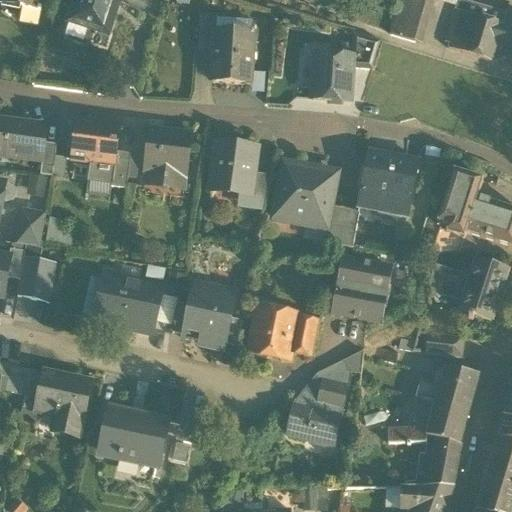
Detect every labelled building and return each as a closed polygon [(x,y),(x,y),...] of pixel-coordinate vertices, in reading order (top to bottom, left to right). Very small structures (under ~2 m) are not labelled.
[(21,10),(23,11),(40,14),(42,0),(0,0),(0,3),(0,6),(2,7),(3,3),(21,7),(21,10)] [(70,22),(108,34),(114,16),(112,15),(117,0),(77,0),(75,7),(73,6),(70,16),(72,16),(70,22)] [(400,0),(390,37),(413,44),(426,0),(400,0)] [(456,0),(454,9),(503,24),(506,13),(472,3),(461,0),(456,0)] [(447,49),(492,62),(496,46),(502,25),(503,24),(454,9),(444,42),(449,44),(447,49)] [(41,15),(40,14),(23,11),(20,25),(38,28),(41,15)] [(198,50),(213,51),(214,34),(215,34),(216,22),(216,18),(200,17),(198,50)] [(231,35),(232,23),(216,22),(215,34),(231,35)] [(232,23),(231,35),(251,36),(252,24),(232,23)] [(511,50),(511,28),(502,25),(496,46),(511,50)] [(253,36),(251,36),(231,35),(215,34),(214,34),(213,51),(211,83),(250,86),(251,73),(253,36)] [(351,71),(371,72),(380,44),(353,36),(352,36),(351,59),(352,59),(351,71)] [(314,57),(313,65),(326,66),(327,58),(314,57)] [(311,102),(349,104),(351,71),(352,59),(351,59),(327,58),(326,66),(313,65),(311,102)] [(251,73),(250,86),(249,95),(263,96),(265,74),(251,73)] [(4,160),(41,165),(44,145),(46,127),(0,120),(0,152),(5,154),(4,160)] [(87,182),(110,185),(113,168),(114,168),(116,155),(119,129),(118,129),(118,132),(95,129),(95,126),(75,124),(70,163),(89,166),(87,182)] [(163,190),(184,193),(192,139),(163,135),(163,138),(150,136),(147,159),(145,173),(165,176),(163,190)] [(201,158),(215,160),(217,148),(218,140),(203,139),(201,158)] [(40,170),(53,172),(55,160),(56,147),(44,145),(41,165),(40,170)] [(241,198),(249,199),(252,177),(255,153),(217,148),(215,160),(211,190),(227,192),(227,196),(241,198)] [(126,192),(127,181),(130,157),(116,155),(114,168),(113,168),(110,185),(110,190),(126,192)] [(357,210),(406,220),(417,165),(368,156),(357,210)] [(143,159),(130,157),(127,181),(139,182),(143,159)] [(66,161),(55,160),(53,172),(53,180),(64,181),(66,161)] [(323,232),(325,232),(329,211),(335,178),(284,167),(275,218),(306,225),(305,229),(323,232)] [(53,172),(40,170),(39,179),(53,181),(53,180),(53,172)] [(165,176),(145,173),(144,182),(143,187),(163,190),(165,176)] [(449,187),(478,196),(482,182),(453,173),(449,187)] [(252,212),(263,214),(270,179),(252,177),(249,199),(254,199),(252,212)] [(29,191),(44,194),(46,182),(31,179),(29,191)] [(110,185),(87,182),(86,197),(109,200),(110,190),(110,185)] [(0,219),(2,205),(6,206),(12,204),(16,199),(14,192),(9,189),(5,188),(6,186),(0,184),(0,219)] [(511,210),(477,199),(478,196),(449,187),(436,226),(440,227),(465,235),(511,249),(511,210)] [(43,202),(44,194),(29,191),(28,199),(43,202)] [(240,211),(252,212),(254,199),(249,199),(241,198),(240,211)] [(320,246),(334,249),(341,213),(329,211),(325,232),(323,232),(320,246)] [(25,250),(39,253),(45,217),(22,213),(15,249),(25,250)] [(358,217),(341,213),(334,249),(351,252),(358,217)] [(274,222),(305,229),(306,225),(275,218),(274,222)] [(64,223),(49,222),(45,247),(72,251),(74,237),(62,236),(64,223)] [(440,227),(431,256),(459,254),(465,235),(440,227)] [(323,232),(305,229),(303,244),(320,248),(320,246),(323,232)] [(6,282),(20,284),(23,262),(24,256),(10,254),(9,260),(10,260),(6,282)] [(0,302),(3,303),(6,282),(10,260),(9,260),(0,258),(0,302)] [(56,268),(23,262),(20,284),(17,301),(49,306),(56,268)] [(332,318),(380,327),(383,310),(380,309),(384,290),(387,290),(390,273),(343,263),(339,285),(336,284),(334,296),(337,296),(332,318)] [(473,320),(490,325),(507,272),(476,263),(471,278),(464,301),(459,315),(469,318),(468,322),(472,323),(473,320)] [(450,297),(464,301),(471,278),(433,267),(425,294),(442,299),(450,297)] [(122,269),(118,283),(139,288),(142,274),(122,269)] [(147,269),(145,282),(163,285),(165,272),(147,269)] [(97,326),(107,281),(96,278),(86,323),(97,326)] [(97,326),(149,338),(152,326),(158,299),(160,293),(139,288),(118,283),(107,281),(97,326)] [(195,290),(193,298),(211,302),(213,294),(195,290)] [(210,350),(222,353),(224,348),(229,323),(234,299),(213,294),(211,302),(193,298),(191,309),(184,339),(183,344),(197,347),(197,348),(210,351),(210,350)] [(178,303),(158,299),(152,326),(171,331),(177,306),(178,303)] [(170,336),(184,339),(191,309),(177,306),(171,331),(170,336)] [(250,358),(287,366),(289,357),(296,322),(296,319),(274,315),(273,320),(258,317),(250,358)] [(289,357),(312,362),(319,326),(296,322),(289,357)] [(224,348),(236,351),(241,325),(229,323),(224,348)] [(425,355),(461,360),(463,341),(427,337),(425,355)] [(398,350),(412,354),(414,345),(401,342),(398,350)] [(376,361),(394,366),(397,355),(379,350),(378,353),(376,361)] [(362,355),(342,365),(348,377),(360,379),(363,356),(362,355)] [(348,377),(342,365),(319,377),(316,379),(323,391),(331,387),(345,390),(348,377)] [(0,382),(16,385),(19,373),(0,369),(0,382)] [(415,400),(434,405),(468,414),(478,377),(444,370),(442,377),(435,375),(432,387),(419,383),(415,400)] [(13,400),(26,402),(31,377),(31,376),(19,373),(16,385),(13,400)] [(47,380),(31,377),(26,402),(23,414),(39,418),(47,380)] [(315,379),(301,403),(303,403),(304,400),(309,396),(321,399),(323,391),(316,379),(315,379)] [(55,436),(78,441),(89,389),(47,380),(39,418),(42,418),(58,422),(55,436)] [(288,440),(309,445),(311,438),(333,443),(345,390),(331,387),(323,391),(321,399),(309,396),(304,400),(303,403),(301,403),(299,411),(295,410),(293,418),(288,440)] [(425,438),(426,439),(436,441),(459,448),(468,414),(434,405),(427,431),(427,432),(425,438)] [(360,417),(365,433),(386,426),(381,410),(360,417)] [(39,433),(42,418),(39,418),(23,414),(20,428),(39,433)] [(116,474),(122,475),(124,463),(156,471),(166,429),(112,416),(103,458),(119,462),(116,474)] [(511,421),(504,420),(498,440),(511,443),(511,421)] [(183,448),(196,451),(202,425),(188,422),(183,448)] [(407,447),(407,448),(409,448),(409,447),(409,446),(424,446),(425,446),(426,439),(425,438),(427,432),(387,432),(388,446),(407,446),(407,447)] [(413,488),(428,488),(434,457),(436,441),(426,439),(425,446),(424,446),(423,456),(419,455),(416,476),(413,488)] [(511,443),(498,440),(495,452),(511,455),(511,443)] [(459,448),(436,441),(434,457),(428,488),(452,489),(458,460),(455,459),(459,448)] [(176,449),(172,466),(186,469),(190,452),(176,449)] [(511,455),(495,452),(485,484),(511,489),(511,455)] [(235,482),(220,511),(237,511),(249,487),(243,485),(235,482)] [(511,511),(511,489),(485,484),(476,511),(511,511)] [(386,509),(397,511),(398,511),(400,488),(387,489),(386,509)] [(398,511),(409,511),(411,488),(400,488),(398,511)] [(413,488),(411,488),(409,511),(444,511),(452,489),(428,488),(413,488)] [(303,492),(303,511),(307,511),(316,511),(315,491),(303,492)]
